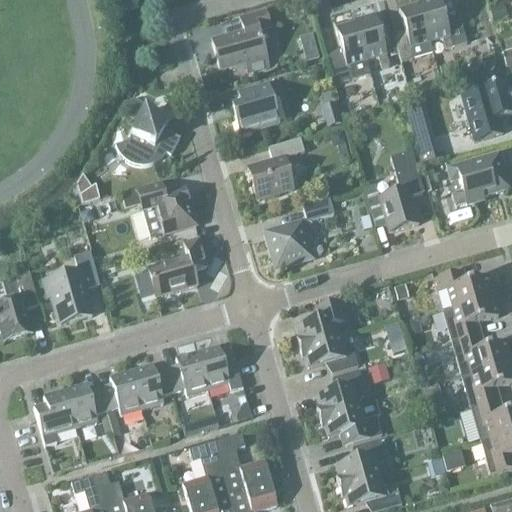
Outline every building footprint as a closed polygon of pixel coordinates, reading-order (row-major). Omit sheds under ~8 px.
[(438,0),(433,0),(417,5),(418,8),(419,8),(429,45),(442,42),(445,52),(466,46),(459,22),(446,26),(438,0)] [(418,8),(398,13),(405,37),(394,41),(401,65),(413,62),(432,56),(429,45),(419,8),(418,8)] [(259,46),(261,46),(257,32),(269,29),(264,14),(239,22),(243,35),(211,44),(219,73),(245,66),(247,74),(265,69),(259,46)] [(374,17),(354,23),(354,26),(355,26),(366,64),(378,60),(381,71),(389,68),(374,17)] [(334,28),(342,56),(326,60),(333,83),(368,73),(365,64),(366,64),(355,26),(354,26),(348,28),(347,24),(334,28)] [(304,59),(306,65),(319,61),(316,52),(306,54),(304,59)] [(460,99),(474,145),(502,136),(498,121),(511,116),(511,103),(507,85),(460,99)] [(241,107),(232,110),(239,137),(278,126),(267,87),(238,96),(241,107)] [(123,106),(118,114),(133,122),(142,107),(135,103),(123,106)] [(164,133),(166,128),(143,115),(128,144),(115,148),(117,154),(120,158),(124,162),(128,166),(132,168),(138,169),(144,169),(152,168),(157,165),(164,160),(165,156),(170,159),(180,141),(164,133)] [(292,193),(283,161),(304,155),(300,141),(268,151),(271,164),(247,170),(256,203),(292,193)] [(509,191),(499,156),(447,171),(452,187),(460,185),(462,195),(451,198),(455,211),(483,203),(482,199),(509,191)] [(392,167),(399,194),(379,200),(389,235),(418,227),(410,199),(423,196),(413,161),(392,167)] [(82,207),(99,202),(95,188),(91,191),(82,178),(76,188),(82,207)] [(140,205),(142,215),(150,241),(163,237),(195,228),(184,190),(164,196),(161,185),(136,192),(120,196),(124,210),(140,205)] [(302,209),(306,225),(333,217),(329,202),(302,209)] [(266,236),(276,271),(310,261),(300,226),(266,236)] [(187,260),(147,272),(155,301),(197,289),(192,273),(207,269),(199,242),(183,246),(187,260)] [(43,284),(47,300),(51,299),(59,328),(92,319),(84,293),(99,288),(90,255),(73,259),(78,274),(43,284)] [(458,274),(433,281),(437,295),(446,292),(452,312),(492,300),(495,299),(489,279),(461,286),(458,274)] [(29,277),(1,286),(6,304),(0,305),(0,331),(4,344),(31,336),(25,312),(38,308),(29,277)] [(446,325),(452,346),(476,339),(473,327),(498,320),(492,300),(452,312),(455,323),(446,325)] [(296,341),(299,351),(339,340),(335,327),(344,324),(338,304),(315,311),(318,322),(296,329),(299,340),(296,341)] [(400,335),(397,327),(384,331),(387,339),(400,335)] [(476,339),(452,346),(458,368),(461,378),(470,376),(510,364),(505,345),(480,352),(476,339)] [(339,340),(299,351),(302,360),(305,360),(308,371),(330,365),(334,376),(357,369),(351,349),(342,351),(339,340)] [(218,349),(197,355),(207,394),(229,388),(230,392),(242,389),(232,353),(220,357),(218,349)] [(177,369),(165,372),(172,396),(184,393),(186,400),(207,394),(197,355),(175,362),(177,369)] [(511,386),(511,363),(510,364),(470,376),(461,378),(471,412),(495,405),(492,392),(511,386)] [(152,368),(130,374),(141,413),(163,407),(161,399),(172,396),(165,372),(154,375),(152,368)] [(369,376),(372,387),(386,383),(383,372),(369,376)] [(316,411),(319,420),(359,409),(353,388),(362,385),(359,373),(335,380),(338,392),(316,398),(319,410),(316,411)] [(99,391),(105,410),(106,415),(118,412),(120,419),(141,413),(130,374),(109,380),(111,388),(99,391)] [(64,393),(70,412),(75,432),(97,426),(95,418),(106,415),(105,410),(99,391),(88,394),(86,387),(64,393)] [(443,407),(437,387),(421,391),(427,411),(443,407)] [(33,410),(40,434),(44,449),(57,446),(54,438),(75,432),(70,412),(64,393),(43,399),(45,407),(33,410)] [(375,404),(359,409),(319,420),(322,430),(324,429),(328,441),(350,434),(354,446),(381,438),(375,417),(379,416),(375,404)] [(495,405),(471,412),(477,433),(485,430),(489,442),(511,435),(511,413),(499,417),(495,405)] [(511,435),(489,442),(480,444),(489,477),(511,470),(511,464),(510,458),(511,457),(511,435)] [(241,437),(216,445),(231,498),(270,486),(263,464),(240,471),(235,453),(245,450),(241,437)] [(336,480),(339,489),(379,478),(375,466),(384,464),(379,443),(355,450),(358,461),(336,468),(339,479),(336,480)] [(231,498),(216,445),(188,453),(191,463),(200,461),(205,481),(182,487),(188,510),(231,498)] [(106,476),(96,479),(105,511),(151,511),(147,497),(123,504),(118,486),(109,488),(106,476)] [(379,478),(339,489),(341,499),(344,499),(348,510),(370,504),(372,511),(385,511),(401,508),(395,487),(382,491),(379,478)] [(105,511),(96,479),(70,486),(74,499),(84,496),(88,511),(105,511)] [(270,486),(231,498),(235,511),(264,511),(276,509),(270,486)] [(235,511),(231,498),(188,510),(188,511),(235,511)] [(511,511),(511,502),(491,509),(491,511),(511,511)]
